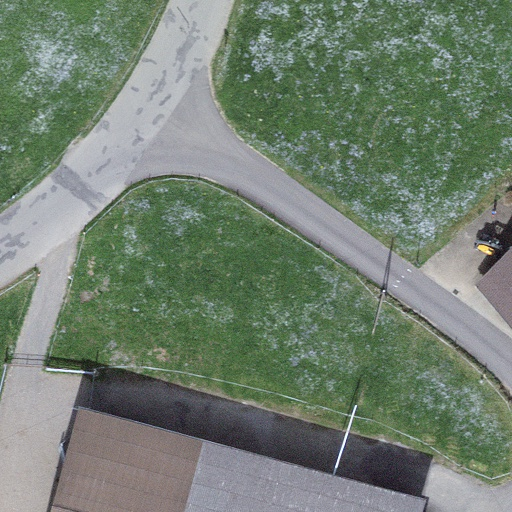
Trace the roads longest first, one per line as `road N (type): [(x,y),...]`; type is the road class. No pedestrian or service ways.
road 1 (unclassified): [(150,110),(511,364)]
road 2 (unclassified): [(150,110),(94,177),(0,245)]
road 3 (unclassified): [(201,0),(150,110)]
